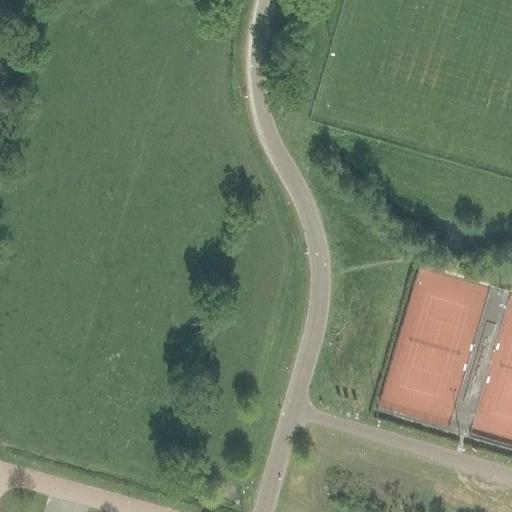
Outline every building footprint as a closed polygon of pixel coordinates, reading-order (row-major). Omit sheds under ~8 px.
[(109,0),(91,0),(84,23),(114,32),(110,45),(137,53),(141,38),(138,38),(146,11),(109,0)] [(74,59),(65,87),(115,101),(123,75),(130,77),(134,62),(107,54),(103,67),(74,59)] [(93,141),(98,124),(110,127),(113,117),(62,103),(54,130),(93,141)] [(54,130),(47,157),(86,168),(93,141),(54,130)] [(172,134),(169,144),(181,147),(177,165),(215,176),(223,148),(172,134)] [(47,157),(39,183),(78,194),(86,168),(47,157)] [(125,166),(117,164),(114,176),(122,178),(125,166)] [(177,165),(169,191),(208,202),(215,176),(177,165)] [(136,169),(133,181),(141,183),(144,172),(136,169)] [(122,178),(114,176),(111,187),(119,189),(122,178)] [(133,181),(130,192),(137,195),(141,183),(133,181)] [(83,225),(86,215),(73,212),(78,194),(39,183),(32,211),(83,225)] [(169,191),(161,218),(200,229),(208,202),(169,191)] [(144,232),(142,242),(193,256),(200,229),(161,218),(157,235),(144,232)] [(2,302),(0,308),(0,323),(32,333),(33,332),(39,313),(2,302)] [(0,323),(0,344),(31,354),(37,334),(33,332),(32,333),(0,323)] [(66,331),(63,342),(71,344),(74,333),(66,331)] [(85,336),(82,348),(90,350),(93,339),(85,336)] [(126,339),(120,359),(157,370),(163,349),(126,339)] [(63,342),(60,354),(68,356),(71,344),(63,342)] [(0,344),(0,366),(21,372),(21,373),(25,374),(31,354),(0,344)] [(82,348),(79,359),(86,361),(90,350),(82,348)] [(120,359),(115,379),(151,389),(157,370),(120,359)] [(0,366),(0,387),(15,392),(15,391),(21,373),(21,372),(0,366)] [(55,370),(51,381),(59,384),(62,375),(63,372),(55,370)] [(74,375),(71,387),(78,389),(82,378),(74,375)] [(109,397),(109,398),(145,409),(151,389),(115,379),(109,397)] [(51,381),(48,393),(56,395),(59,384),(51,381)] [(0,387),(0,409),(14,413),(20,392),(15,391),(15,392),(0,387)] [(71,387),(67,398),(75,401),(78,389),(71,387)] [(105,396),(99,416),(140,428),(145,409),(109,398),(109,397),(105,396)] [(46,401),(42,412),(50,415),(54,403),(46,401)] [(65,407),(61,418),(69,420),(73,409),(65,407)] [(99,416),(93,437),(133,449),(140,428),(99,416)]
